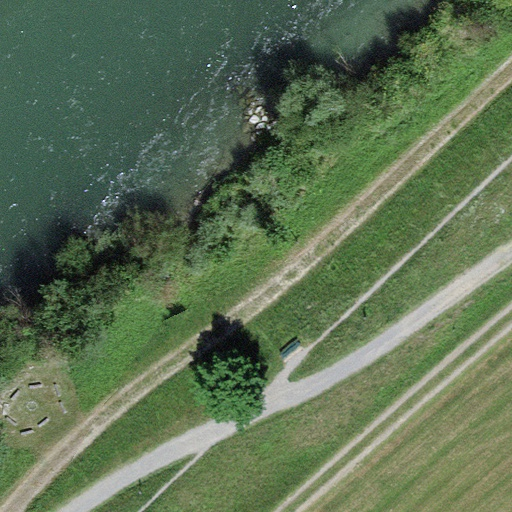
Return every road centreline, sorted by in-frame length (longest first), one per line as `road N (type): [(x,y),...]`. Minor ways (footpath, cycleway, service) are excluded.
road 1 (track): [(0,509),(97,398),(200,332),(363,201),(511,57)]
road 2 (track): [(511,238),(278,393)]
road 3 (track): [(278,393),(57,511)]
